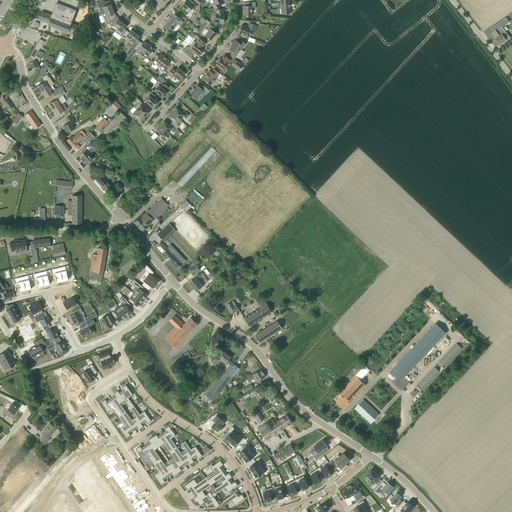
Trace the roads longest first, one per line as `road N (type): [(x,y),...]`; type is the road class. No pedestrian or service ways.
road 1 (tertiary): [(370,454),(302,409),(247,341),(171,280)]
road 2 (tertiary): [(119,216),(35,108),(5,44)]
road 3 (unclassified): [(119,216),(93,228),(0,232)]
